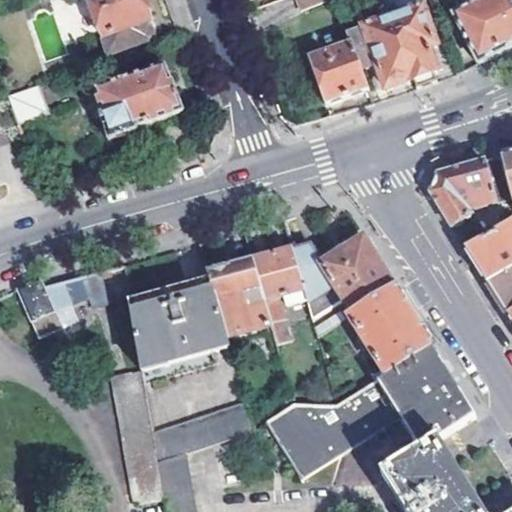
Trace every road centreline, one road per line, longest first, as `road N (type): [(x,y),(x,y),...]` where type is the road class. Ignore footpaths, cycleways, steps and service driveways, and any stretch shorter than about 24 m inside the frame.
road 1 (tertiary): [(511,403),(394,213),(372,147)]
road 2 (secondary): [(264,175),(0,254)]
road 3 (residential): [(264,175),(203,0)]
road 4 (secondary): [(508,108),(372,147)]
